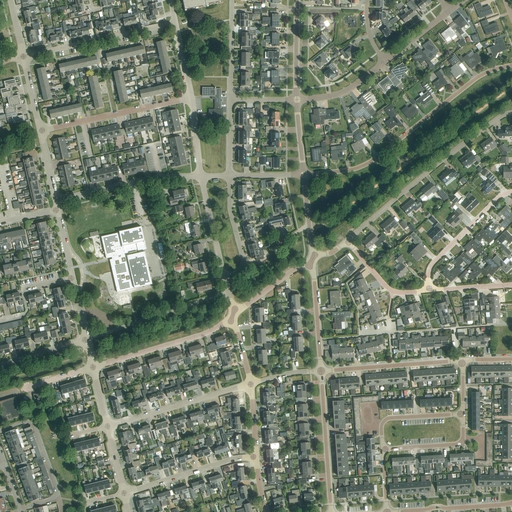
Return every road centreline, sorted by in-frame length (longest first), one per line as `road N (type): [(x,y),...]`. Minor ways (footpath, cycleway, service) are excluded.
road 1 (residential): [(304,175),(372,160),(481,75),(511,65)]
road 2 (residential): [(347,240),(511,113)]
road 3 (residential): [(39,128),(190,97)]
road 4 (residential): [(23,57),(171,20)]
road 5 (residential): [(92,367),(196,337),(232,316)]
road 6 (residential): [(107,426),(250,383)]
road 7 (residential): [(55,200),(200,176)]
road 8 (unclassified): [(330,511),(320,369)]
road 9 (residential): [(320,369),(462,360)]
road 10 (residential): [(123,494),(256,457)]
road 11 (residential): [(427,291),(431,264),(511,192)]
